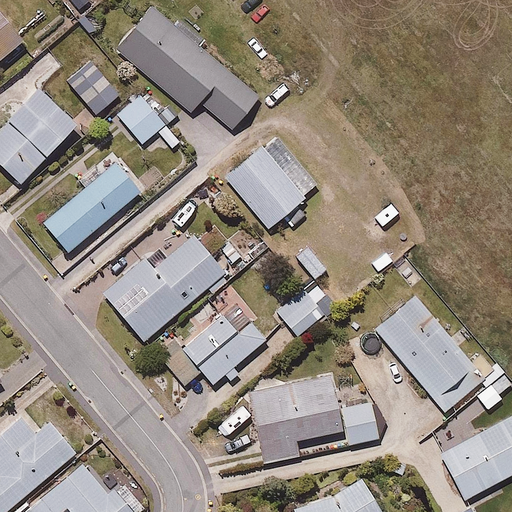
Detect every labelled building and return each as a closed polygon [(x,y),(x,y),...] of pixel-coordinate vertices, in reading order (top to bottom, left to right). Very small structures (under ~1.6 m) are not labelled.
[(115,45),(188,109),(198,98),(232,128),(260,95),(153,2),(115,45)] [(101,24),(86,7),(73,19),(89,35),(101,24)] [(0,63),(20,45),(0,22),(0,63)] [(274,85),(284,77),(264,55),(250,67),(269,89),(274,85)] [(96,63),(66,85),(91,118),(121,95),(96,63)] [(304,79),(294,68),(284,77),(274,85),(284,96),(304,79)] [(170,150),(180,142),(141,91),(116,111),(140,142),(155,130),(170,150)] [(0,167),(22,187),(76,125),(34,92),(0,129),(0,167)] [(263,149),(225,178),(266,232),(304,203),(263,149)] [(42,224),(68,254),(140,195),(114,164),(42,224)] [(401,209),(390,195),(370,212),(381,225),(401,209)] [(221,277),(233,267),(210,240),(201,248),(193,238),(163,263),(153,252),(102,295),(143,344),(200,296),(221,277)] [(238,289),(221,277),(200,296),(217,307),(238,289)] [(297,331),(334,300),(314,277),(277,308),(297,331)] [(264,334),(231,298),(182,344),(174,335),(157,350),(186,381),(201,367),(214,381),(224,371),(230,378),(239,369),(233,363),(264,334)] [(417,298),(375,332),(443,417),(485,383),(417,298)] [(248,394),(262,464),(297,457),(294,442),(340,432),(336,411),(336,410),(329,376),(248,394)] [(370,403),(336,410),(336,411),(340,432),(346,448),(378,440),(370,403)] [(39,434),(24,416),(0,436),(0,511),(7,511),(75,456),(49,425),(39,434)] [(511,420),(511,419),(439,459),(463,502),(511,475),(511,420)] [(227,431),(230,445),(248,442),(245,427),(227,431)] [(60,511),(66,507),(70,511),(137,511),(144,506),(111,472),(102,480),(80,464),(19,511),(60,511)] [(292,510),(292,511),(378,511),(360,481),(332,497),(292,510)]
